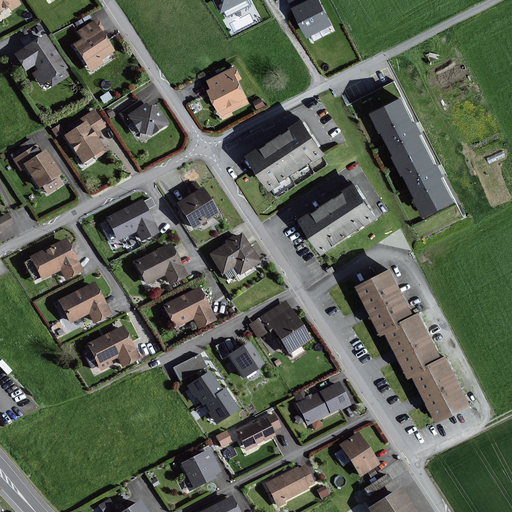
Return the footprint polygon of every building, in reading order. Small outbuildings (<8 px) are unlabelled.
[(20,3),(17,0),(0,0),(0,9),(8,4),(11,9),(20,3)] [(245,0),(214,0),(221,13),(245,0)] [(329,25),(316,0),(310,0),(293,9),(307,37),(329,25)] [(104,29),(97,19),(79,31),(84,39),(75,45),(91,70),(103,62),(100,59),(114,50),(101,31),(104,29)] [(66,67),(46,35),(16,54),(26,69),(36,63),(40,69),(33,73),(41,84),(48,79),(52,86),(68,75),(64,69),(66,67)] [(219,111),(221,116),(248,103),(237,82),(241,80),(234,68),(207,81),(212,90),(208,92),(218,112),(219,111)] [(139,131),(150,136),(169,125),(158,107),(144,104),(141,100),(120,113),(134,135),(139,131)] [(415,129),(400,100),(370,115),(423,217),(452,202),(437,172),(415,129)] [(80,126),(66,135),(84,162),(95,155),(96,157),(106,151),(97,137),(100,134),(98,130),(104,126),(94,111),(77,121),(80,126)] [(322,151),(304,124),(250,157),(268,185),(322,151)] [(61,173),(46,150),(42,153),(37,145),(15,160),(21,169),(26,166),(40,186),(43,185),(48,193),(63,184),(57,175),(61,173)] [(193,194),(180,202),(195,225),(217,211),(203,188),(201,189),(196,181),(188,186),(193,194)] [(355,188),(303,222),(323,253),(375,219),(355,188)] [(144,201),(108,218),(118,239),(137,230),(142,239),(158,231),(144,201)] [(8,214),(0,218),(0,229),(12,223),(8,214)] [(242,233),(211,254),(224,273),(236,265),(241,274),(260,261),(242,233)] [(66,239),(32,256),(43,278),(61,269),(66,279),(82,270),(66,239)] [(171,244),(136,262),(147,282),(165,273),(170,283),(187,275),(171,244)] [(380,336),(383,334),(398,327),(397,325),(412,317),(389,272),(356,288),(368,311),(380,336)] [(95,283),(60,300),(71,321),(90,312),(95,322),(111,314),(95,283)] [(200,287),(165,304),(176,326),(194,318),(199,327),(215,319),(200,287)] [(279,334),(290,350),(310,337),(286,301),(262,317),(275,337),(279,334)] [(440,360),(417,315),(412,317),(397,325),(398,327),(383,334),(394,356),(407,381),(414,378),(426,372),(424,368),(440,360)] [(124,326),(89,343),(102,369),(112,364),(110,361),(118,357),(123,366),(140,357),(124,326)] [(230,354),(244,376),(258,367),(257,366),(264,362),(251,342),(244,346),(230,354)] [(200,355),(175,367),(180,379),(205,366),(200,355)] [(424,398),(436,422),(468,406),(444,358),(440,360),(424,368),(426,372),(414,378),(424,398)] [(212,371),(189,386),(195,396),(198,394),(204,404),(206,402),(224,391),(212,371)] [(298,403),(308,424),(349,404),(339,383),(298,403)] [(230,396),(226,389),(224,391),(206,402),(212,412),(211,413),(216,422),(238,408),(232,398),(230,396)] [(280,426),(275,414),(239,431),(247,448),(275,435),(273,430),(280,426)] [(231,441),(226,432),(218,436),(223,445),(231,441)] [(342,445),(361,474),(379,463),(359,434),(342,445)] [(221,470),(209,446),(199,451),(201,454),(182,463),(189,477),(184,479),(190,490),(217,477),(215,473),(221,470)] [(298,467),(267,483),(279,505),(285,502),(284,501),(308,488),(307,486),(314,483),(305,466),(299,469),(298,467)] [(386,482),(391,479),(389,473),(365,484),(372,499),(390,490),(386,482)] [(417,511),(401,487),(370,508),(372,511),(417,511)] [(239,511),(232,496),(201,511),(239,511)] [(103,511),(106,511),(115,509),(111,497),(100,500),(103,511)] [(147,511),(141,502),(125,511),(147,511)]
